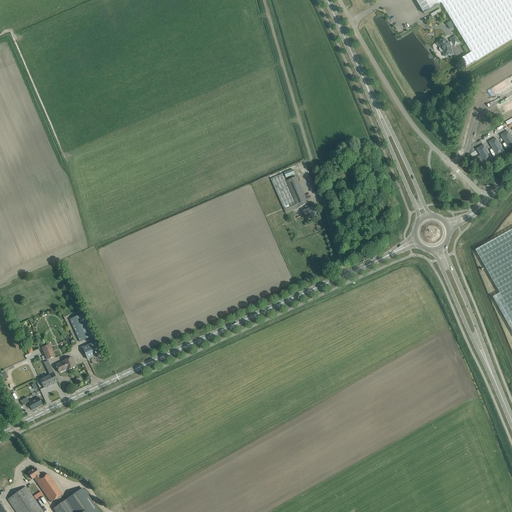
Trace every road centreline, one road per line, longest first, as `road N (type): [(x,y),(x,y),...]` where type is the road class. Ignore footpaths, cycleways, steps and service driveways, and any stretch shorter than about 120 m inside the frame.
road 1 (track): [(344,273),(262,0)]
road 2 (tertiary): [(374,261),(117,377)]
road 3 (unclassified): [(452,165),(398,103),(341,0)]
road 4 (tertiary): [(0,432),(117,377)]
road 5 (tertiary): [(433,251),(488,364)]
road 6 (tertiary): [(488,364),(443,247)]
road 7 (tertiary): [(376,105),(420,220)]
road 8 (tertiary): [(430,215),(376,105)]
